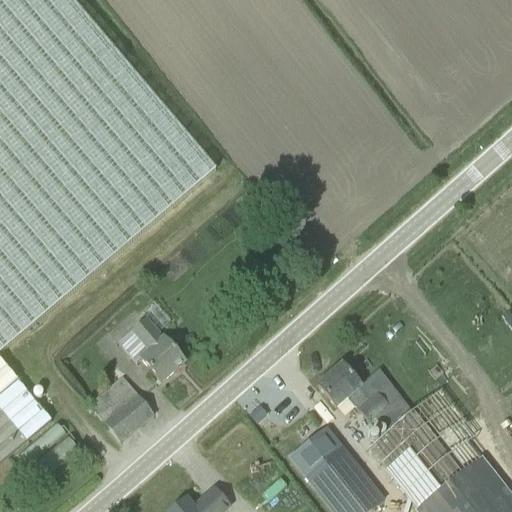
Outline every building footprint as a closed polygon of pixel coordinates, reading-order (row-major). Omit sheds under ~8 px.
[(0,0),(0,467),(51,425),(0,364),(0,356),(214,175),(65,0),(0,0)] [(139,363),(161,386),(184,366),(163,342),(162,343),(144,323),(129,337),(147,356),(139,363)] [(388,410),(387,409),(377,397),(369,404),(358,392),(360,391),(342,369),(317,390),(336,412),(347,402),(368,426),(369,425),(378,418),(388,410)] [(91,412),(107,431),(119,446),(153,419),(124,384),(91,412)] [(259,410),(249,419),(256,426),(265,418),(259,410)] [(430,422),(372,469),(406,511),(479,511),(427,446),(440,435),(430,422)] [(21,459),(42,483),(79,450),(57,426),(21,459)] [(304,480),(341,451),(326,433),(289,462),(304,480)] [(341,451),(304,480),(329,511),(372,511),(382,504),(341,451)] [(226,511),(228,510),(214,494),(193,511),(186,503),(175,511),(226,511)]
